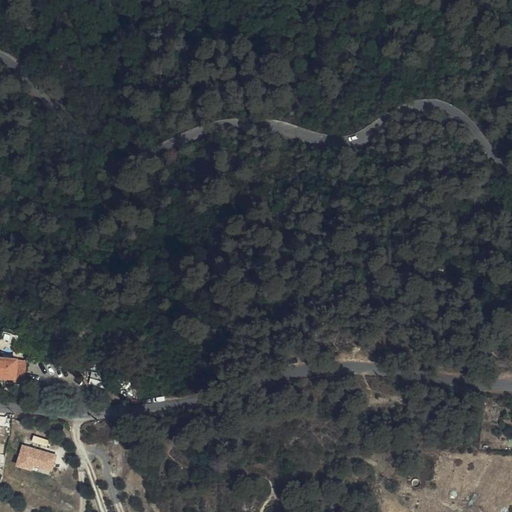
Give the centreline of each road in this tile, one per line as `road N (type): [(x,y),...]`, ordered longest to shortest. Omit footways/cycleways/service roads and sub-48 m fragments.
road 1 (unclassified): [(0,54),(84,131),(120,145),(164,147),(212,128),(259,123),(357,140),(429,104),(457,111),(511,171)]
road 2 (unclassified): [(511,385),(332,368),(154,408),(77,415),(0,406)]
